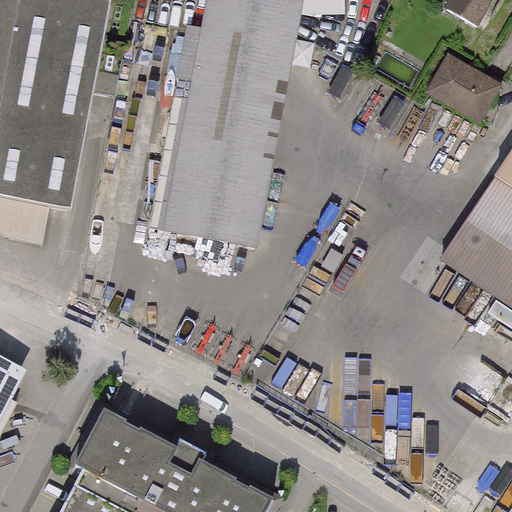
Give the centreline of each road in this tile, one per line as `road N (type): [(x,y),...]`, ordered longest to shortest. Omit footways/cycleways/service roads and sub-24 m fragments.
road 1 (residential): [(0,297),(258,425),(397,511)]
road 2 (unknown): [(209,286),(254,296),(273,290),(321,182),(335,168),(364,169),(415,199)]
road 3 (unknown): [(325,329),(511,450)]
road 4 (unknown): [(325,329),(415,199)]
